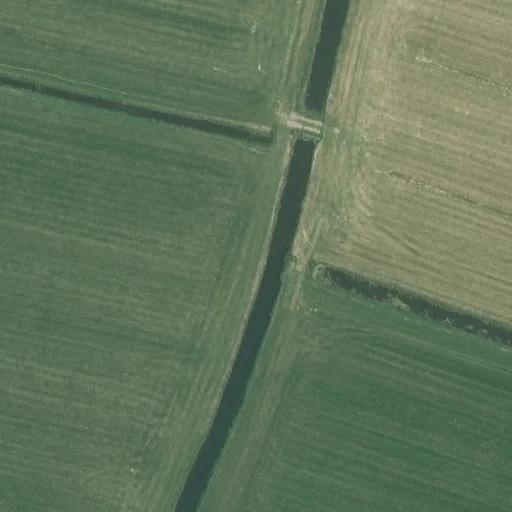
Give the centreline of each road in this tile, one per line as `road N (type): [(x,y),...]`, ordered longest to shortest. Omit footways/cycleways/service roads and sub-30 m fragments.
road 1 (track): [(279,117),(0,60)]
road 2 (track): [(327,128),(279,117),(303,0)]
